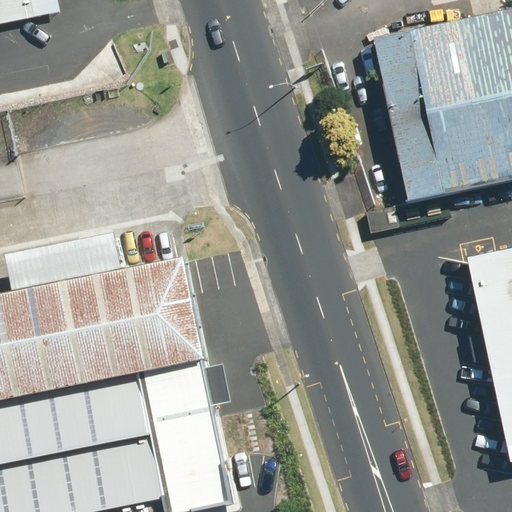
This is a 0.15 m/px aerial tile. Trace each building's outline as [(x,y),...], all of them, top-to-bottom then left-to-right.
[(0,0),(0,23),(52,12),(49,0),(0,0)] [(511,10),(374,40),(410,204),(511,182),(511,10)] [(367,214),(370,234),(402,229),(399,209),(367,214)] [(511,248),(465,259),(509,461),(511,459),(511,248)] [(0,298),(0,407),(150,375),(206,363),(184,259),(0,298)] [(0,407),(0,511),(179,511),(150,375),(0,407)]
